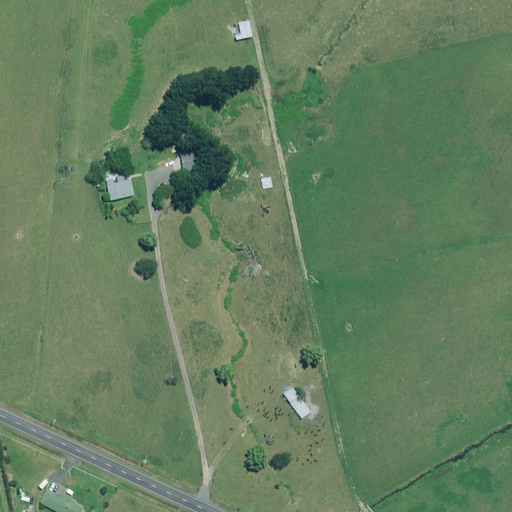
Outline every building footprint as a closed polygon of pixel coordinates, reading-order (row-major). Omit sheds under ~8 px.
[(251,36),(248,21),(232,24),(235,40),(251,36)] [(194,171),(193,151),(182,151),(182,159),(182,171),(194,171)] [(111,177),(105,179),(110,200),(133,195),(130,180),(112,183),(111,177)] [(270,177),(260,179),(262,189),(272,187),(270,177)] [(310,412),(292,387),(283,394),(301,418),(310,412)] [(52,480),(40,503),(56,511),(80,511),(82,508),(64,498),(67,492),(71,495),(73,491),(60,484),(52,480)] [(31,493),(23,491),(21,500),(29,502),(31,493)]
